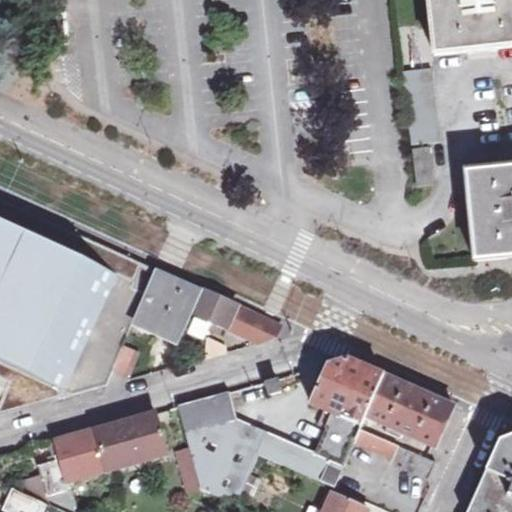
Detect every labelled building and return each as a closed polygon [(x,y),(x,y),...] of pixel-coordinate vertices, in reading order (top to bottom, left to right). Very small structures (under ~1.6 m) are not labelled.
[(511,0),(430,0),(436,57),(483,52),(511,48),(511,0)] [(403,72),(412,147),(442,144),(433,69),(403,72)] [(413,151),(417,186),(435,184),(430,149),(413,151)] [(511,167),(466,172),(475,262),(511,257),(511,167)] [(0,418),(61,402),(108,389),(112,374),(123,347),(134,321),(155,270),(0,199),(0,418)] [(203,292),(155,270),(134,321),(181,341),(185,331),(192,315),(203,292)] [(280,328),(203,292),(192,315),(203,320),(201,325),(214,331),(217,326),(258,345),(276,339),(280,328)] [(192,315),(185,331),(209,342),(214,331),(201,325),(203,320),(192,315)] [(227,349),(209,342),(206,360),(227,355),(227,349)] [(140,355),(123,347),(112,374),(128,381),(140,355)] [(179,408),(190,450),(178,453),(188,494),(202,491),(237,507),(260,456),(334,489),(354,445),(391,462),(399,448),(360,431),(366,419),(435,449),(454,409),(430,399),(347,361),(335,364),(327,367),(310,405),(325,412),(319,426),(326,429),(314,454),(238,421),(236,424),(226,395),(179,408)] [(279,380),(266,384),(270,396),(282,392),(279,380)] [(130,422),(96,432),(56,443),(61,462),(40,468),(51,505),(14,488),(3,511),(5,511),(49,511),(53,506),(64,511),(77,511),(69,481),(167,456),(157,415),(130,422)] [(468,511),(511,511),(511,443),(497,449),(468,511)] [(410,453),(403,470),(428,481),(436,464),(410,453)] [(369,511),(333,495),(325,511),(369,511)]
